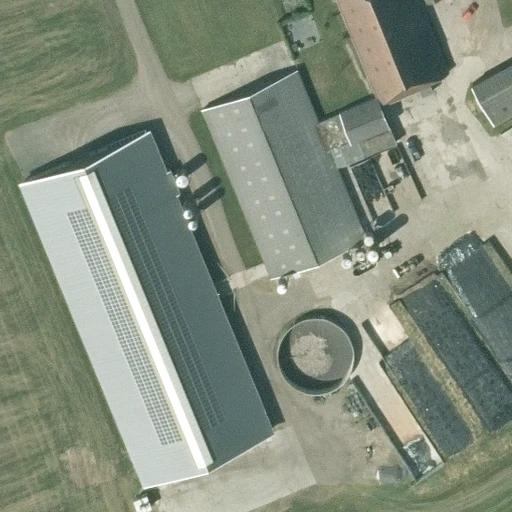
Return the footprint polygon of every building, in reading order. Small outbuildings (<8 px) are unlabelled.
[(365,238),(329,149),(339,145),(346,163),(396,143),(380,105),(429,85),(428,81),(448,73),(417,0),(336,0),(376,97),(317,122),(296,70),(202,110),(270,277),(365,238)] [(492,124),(511,112),(511,61),(471,85),(492,124)] [(265,426),(145,131),(24,180),(144,475),(265,426)] [(278,362),(288,383),(309,395),(332,392),(349,377),(354,353),(344,332),(324,320),(300,323),(283,339),(278,362)] [(440,459),(419,433),(409,441),(399,428),(389,436),(419,475),(440,459)]
